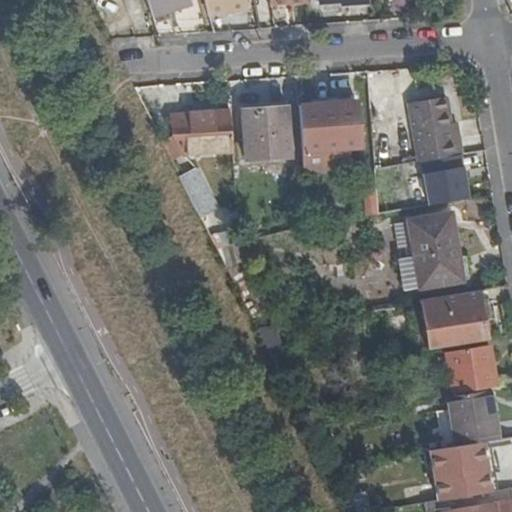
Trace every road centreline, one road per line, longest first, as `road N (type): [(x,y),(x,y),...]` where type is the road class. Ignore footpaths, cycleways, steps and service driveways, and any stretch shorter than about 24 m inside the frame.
road 1 (residential): [(156,58),(494,37)]
road 2 (primary): [(73,355),(153,511)]
road 3 (primary): [(0,219),(73,355)]
